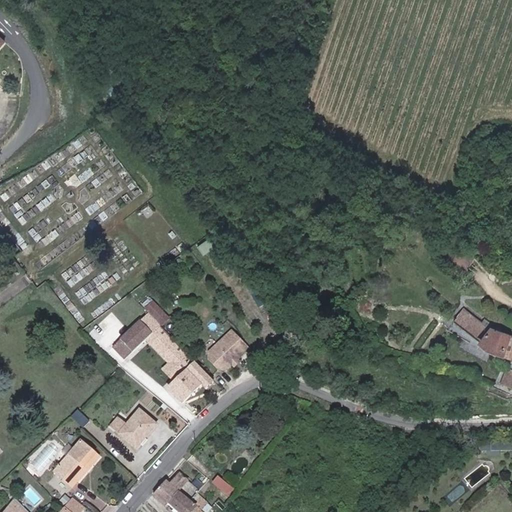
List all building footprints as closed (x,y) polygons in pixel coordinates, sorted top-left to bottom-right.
[(0,51),(9,41),(0,33),(0,51)] [(480,257),(468,247),(459,259),(470,268),(480,257)] [(165,324),(172,318),(153,298),(147,304),(165,324)] [(511,331),(499,327),(471,305),(460,320),(494,345),(511,351),(511,331)] [(157,333),(165,325),(152,313),(145,320),(157,333)] [(116,348),(128,361),(157,333),(145,320),(116,348)] [(248,336),(262,354),(271,347),(257,329),(248,336)] [(229,370),(252,347),(235,330),(213,351),(213,358),(222,369),(229,370)] [(186,403),(206,384),(194,371),(173,390),(186,403)] [(138,446),(160,422),(144,408),(122,432),(138,446)] [(75,417),(86,427),(93,420),(82,410),(75,417)] [(77,486),(93,467),(90,464),(100,453),(85,441),(59,471),(77,486)] [(90,464),(93,467),(103,456),(100,453),(90,464)] [(196,498),(201,492),(203,490),(184,473),(174,484),(170,480),(158,494),(170,505),(174,502),(185,488),(196,498)] [(217,474),(211,482),(228,495),(234,487),(217,474)] [(207,511),(206,510),(213,502),(201,492),(196,498),(185,488),(174,502),(185,511),(207,511)] [(85,511),(90,507),(78,497),(64,511),(85,511)] [(34,511),(20,501),(10,511),(34,511)]
